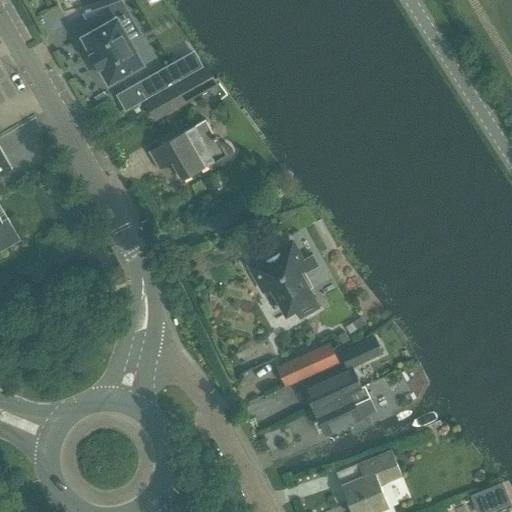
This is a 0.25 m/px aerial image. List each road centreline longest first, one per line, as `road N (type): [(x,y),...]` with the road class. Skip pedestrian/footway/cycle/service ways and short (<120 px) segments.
road 1 (tertiary): [(141,263),(0,4)]
road 2 (residential): [(258,511),(205,401),(183,372),(149,352)]
road 3 (tertiary): [(511,157),(412,0)]
